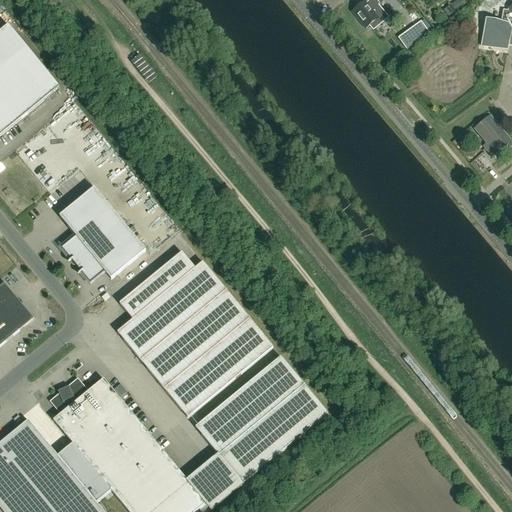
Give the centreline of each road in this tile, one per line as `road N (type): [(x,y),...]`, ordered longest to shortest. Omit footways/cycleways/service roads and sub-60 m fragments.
road 1 (track): [(413,407),(123,49)]
road 2 (tertiary): [(472,206),(311,16)]
road 3 (unclassified): [(0,388),(63,335),(73,310),(0,221)]
road 4 (track): [(499,511),(413,407)]
